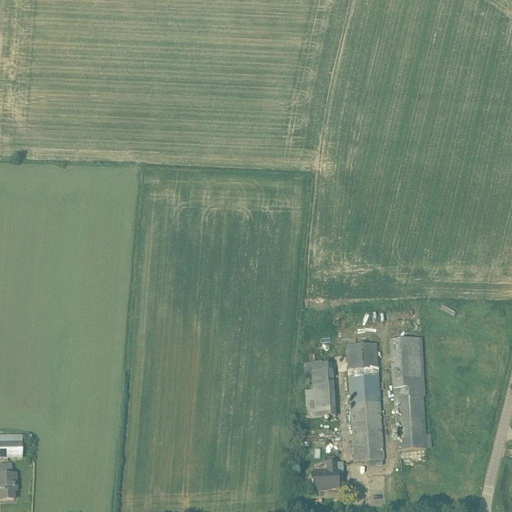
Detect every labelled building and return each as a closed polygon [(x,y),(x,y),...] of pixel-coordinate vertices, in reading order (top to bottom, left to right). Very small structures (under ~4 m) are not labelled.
[(336,364),(306,364),(306,418),(336,418),(336,364)] [(427,450),(423,397),(393,399),(397,451),(427,450)] [(380,403),(350,405),(353,463),(369,462),(384,461),(380,403)] [(22,458),(22,439),(22,437),(0,437),(0,458),(11,459),(22,458)] [(336,466),(335,463),(327,464),(327,473),(311,474),(312,491),(338,490),(338,479),(343,479),(342,465),(336,466)] [(13,475),(12,465),(0,465),(0,487),(0,494),(1,501),(14,501),(13,492),(17,492),(16,485),(16,475),(13,475)]
